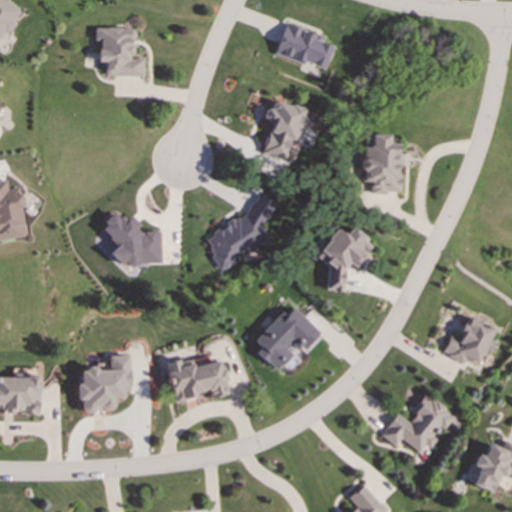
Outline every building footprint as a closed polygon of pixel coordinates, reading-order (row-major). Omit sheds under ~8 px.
[(0,0),(0,36),(19,12),(3,0),(0,0)] [(273,52),(322,70),(332,43),(282,25),(273,52)] [(142,76),(142,58),(131,58),(131,27),(93,27),(93,40),(97,40),(97,62),(103,62),(103,76),(142,76)] [(283,159),(287,142),(294,144),(298,126),(315,130),(319,113),(270,101),(268,108),(263,107),(260,120),(268,122),(260,154),(283,159)] [(396,193),(397,142),(386,142),(386,134),(368,134),(368,146),(360,146),(359,181),(367,181),(367,193),(396,193)] [(0,239),(22,236),(18,208),(20,208),(17,187),(6,189),(5,180),(0,180),(0,239)] [(270,237),(258,229),(274,205),(257,193),(245,211),(201,240),(221,270),(270,237)] [(159,263),(157,230),(138,231),(137,215),(105,217),(107,258),(116,257),(116,265),(159,263)] [(323,290),(341,291),(342,264),(354,265),(354,262),(366,263),(366,255),(364,255),(365,232),(346,231),(346,232),(324,230),(322,261),(325,261),(323,290)] [(251,341),(258,347),(253,352),(274,371),(289,354),(284,349),(288,344),(297,353),(317,332),(290,308),(284,315),(279,310),(251,341)] [(493,327),(467,317),(458,339),(448,334),(441,352),(475,366),(482,350),(489,353),(493,342),(488,340),(493,327)] [(163,365),(172,401),(206,393),(207,398),(226,394),(216,352),(163,365)] [(127,355),(106,356),(106,362),(93,363),(93,368),(78,369),(78,382),(74,382),(75,400),(79,400),(80,413),(94,412),(93,409),(112,408),(111,398),(122,398),(121,391),(128,391),(127,355)] [(37,376),(0,375),(0,408),(1,408),(0,411),(19,411),(19,414),(36,415),(37,376)] [(379,437),(383,439),(393,446),(398,439),(404,442),(405,443),(426,451),(435,439),(431,436),(438,427),(442,429),(450,418),(443,412),(444,408),(438,403),(421,396),(417,401),(411,416),(406,422),(398,415),(394,413),(384,426),(379,437)] [(490,493),(497,475),(502,477),(508,463),(511,465),(511,443),(502,440),(499,448),(487,443),(482,456),(475,454),(470,467),(476,469),(470,485),(490,493)]
